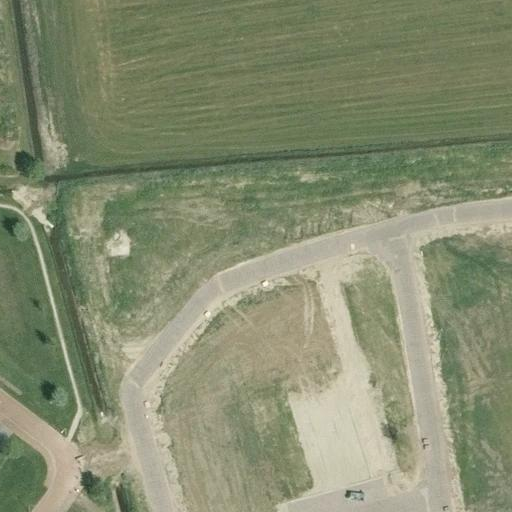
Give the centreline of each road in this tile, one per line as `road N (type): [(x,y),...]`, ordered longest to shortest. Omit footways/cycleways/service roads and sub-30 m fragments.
road 1 (residential): [(141,451),(135,402),(145,357),(216,292),(325,248)]
road 2 (residential): [(432,511),(442,485),(399,221)]
road 3 (residential): [(391,511),(325,248)]
